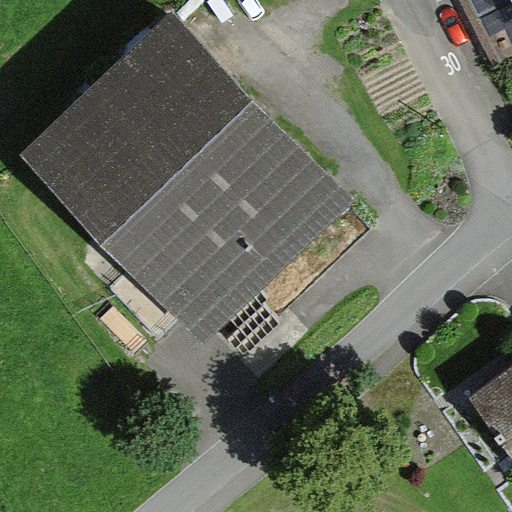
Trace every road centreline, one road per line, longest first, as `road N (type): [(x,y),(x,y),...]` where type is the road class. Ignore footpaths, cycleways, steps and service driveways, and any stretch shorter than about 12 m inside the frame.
road 1 (residential): [(175,511),(511,228)]
road 2 (residential): [(511,190),(412,0)]
